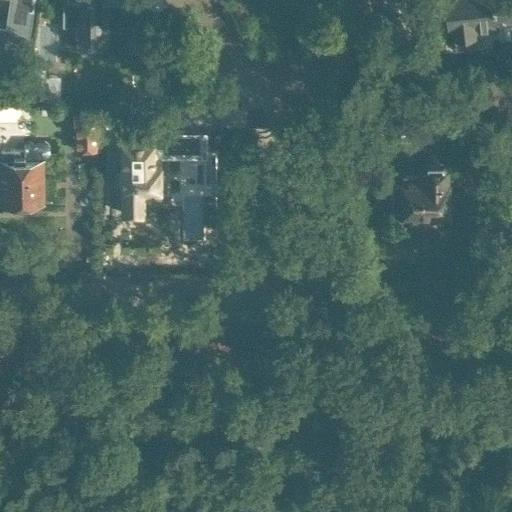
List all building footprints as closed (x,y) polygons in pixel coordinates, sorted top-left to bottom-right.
[(8,0),(6,11),(0,49),(27,53),(33,14),(35,0),(8,0)] [(64,0),(64,25),(78,25),(77,42),(107,42),(107,5),(139,5),(139,0),(64,0)] [(511,8),(511,0),(444,0),(447,26),(453,26),(455,48),(494,44),(492,27),(511,24),(511,8)] [(162,47),(163,38),(144,38),(144,47),(162,47)] [(436,66),(434,48),(418,49),(420,68),(436,66)] [(478,65),(473,106),(476,107),(476,111),(504,115),(511,61),(478,65)] [(59,88),(31,88),(31,99),(59,99),(59,88)] [(132,112),(106,112),(106,126),(132,126),(132,112)] [(75,149),(99,149),(98,113),(74,113),(75,149)] [(141,141),(122,141),(122,170),(122,197),(123,197),(123,212),(143,212),(143,196),(160,196),(160,187),(166,187),(165,165),(160,165),(160,156),(160,153),(178,152),(178,196),(205,196),(205,136),(184,136),(184,131),(137,131),(137,133),(141,133),(141,141)] [(42,197),(41,158),(45,157),(46,156),(49,154),(50,151),(50,148),(49,144),(46,141),(42,140),(25,140),(25,147),(1,148),(3,198),(6,198),(9,201),(16,200),(19,198),(26,198),(29,200),(36,200),(38,197),(42,197)] [(403,185),(394,185),(394,209),(404,209),(404,214),(447,214),(447,167),(423,167),(423,175),(403,175),(403,185)]
